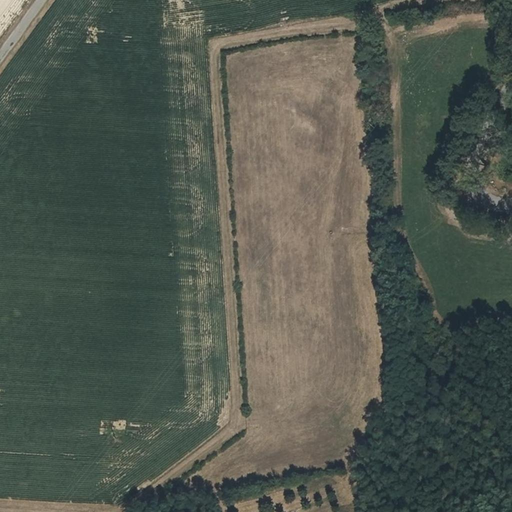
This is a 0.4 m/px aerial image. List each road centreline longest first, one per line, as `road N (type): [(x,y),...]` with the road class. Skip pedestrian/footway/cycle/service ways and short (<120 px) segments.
road 1 (track): [(417,0),(359,22),(218,48),(236,417),(209,449),(128,511)]
road 2 (unclassified): [(511,203),(479,195),(470,171),(511,83)]
